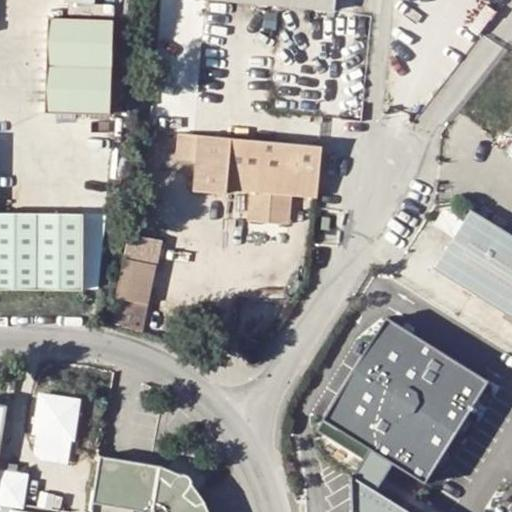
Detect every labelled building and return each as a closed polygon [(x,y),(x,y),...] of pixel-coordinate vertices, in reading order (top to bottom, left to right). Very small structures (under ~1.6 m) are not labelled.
[(206,0),(333,13),(334,0),(206,0)] [(110,23),(47,21),(45,115),(108,118),(110,23)] [(247,193),(252,196),(291,201),(291,197),(316,199),(320,147),(199,136),(179,134),(177,162),(197,164),(195,194),(226,197),(227,191),(247,193)] [(291,201),(252,196),(248,207),(247,222),(290,226),(291,201)] [(511,316),(511,235),(470,210),(434,269),(511,316)] [(321,216),(320,231),(329,231),(330,216),(321,216)] [(57,218),(0,217),(0,292),(10,293),(82,294),(82,219),(57,218)] [(157,269),(124,264),(118,304),(150,309),(157,269)] [(324,421),(426,485),(489,382),(388,318),(324,421)] [(77,405),(41,400),(36,435),(73,441),(77,405)] [(73,441),(36,436),(31,470),(68,476),(73,441)] [(163,468),(102,457),(92,511),(136,511),(137,511),(139,511),(209,511),(206,502),(194,488),(196,480),(192,473),(183,473),(179,476),(163,468)] [(0,475),(0,505),(20,509),(24,480),(0,475)]
